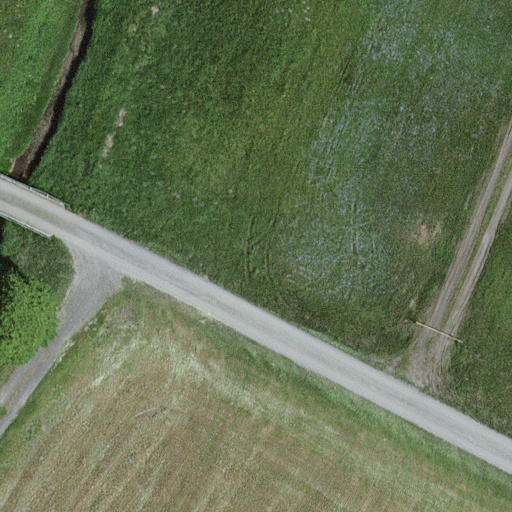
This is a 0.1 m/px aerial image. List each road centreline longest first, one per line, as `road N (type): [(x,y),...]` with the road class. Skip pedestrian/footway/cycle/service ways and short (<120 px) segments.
road 1 (track): [(0,196),(511,459)]
road 2 (track): [(119,253),(26,371),(0,420)]
